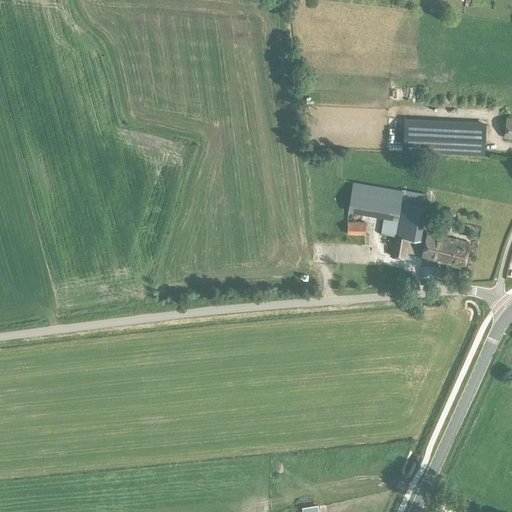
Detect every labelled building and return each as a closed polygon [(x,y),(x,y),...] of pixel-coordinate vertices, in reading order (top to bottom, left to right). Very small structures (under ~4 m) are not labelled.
[(444,92),(445,80),(432,80),(431,92),(444,92)] [(482,104),(482,101),(455,97),(453,111),(500,117),(501,107),(482,104)] [(405,120),(403,148),(483,152),(484,124),(405,120)] [(384,217),(399,220),(402,201),(403,190),(353,182),(348,211),(384,217)] [(403,190),(402,201),(426,205),(428,194),(403,190)] [(399,220),(397,228),(407,230),(406,238),(409,238),(420,240),(426,205),(402,201),(399,220)] [(399,220),(384,217),(381,233),(394,236),(396,236),(397,228),(399,220)] [(447,222),(440,220),(436,219),(434,226),(446,229),(447,222)] [(365,221),(347,221),(347,234),(365,234),(365,221)] [(394,236),(390,256),(405,258),(409,238),(406,238),(407,230),(397,228),(396,236),(394,236)] [(444,276),(457,279),(460,266),(463,267),(469,242),(427,233),(422,257),(447,263),(444,276)] [(419,270),(424,280),(432,276),(427,266),(419,270)]
